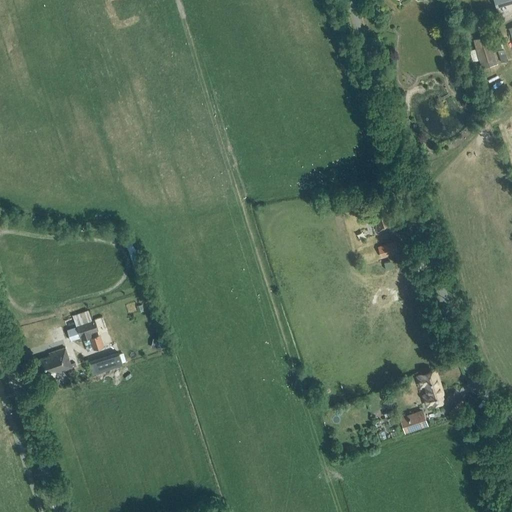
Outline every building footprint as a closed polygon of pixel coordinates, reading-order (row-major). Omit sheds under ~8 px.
[(497,63),(489,34),(473,39),(482,67),(497,63)] [(499,40),(494,41),(500,61),(507,59),(503,48),(502,48),(499,40)] [(468,83),(465,78),(459,81),(462,87),(468,83)] [(385,203),(384,199),(376,202),(379,212),(372,214),(377,231),(394,226),(386,202),(385,203)] [(395,241),(378,247),(382,256),(398,251),(395,241)] [(98,330),(95,319),(77,325),(82,339),(93,335),(92,332),(98,330)] [(80,337),(76,326),(67,329),(71,340),(80,337)] [(104,346),(100,334),(90,337),(93,349),(104,346)] [(164,340),(157,339),(154,349),(162,351),(164,340)] [(55,373),(72,367),(65,347),(49,352),(49,355),(39,359),(44,374),(54,370),(55,373)] [(110,368),(122,363),(119,353),(106,357),(89,364),(92,374),(110,368)] [(442,389),(439,379),(432,381),(431,376),(423,379),(424,384),(426,383),(429,392),(423,394),(427,405),(433,403),(443,399),(441,393),(443,392),(442,389)] [(422,408),(401,415),(407,430),(428,422),(422,408)] [(456,418),(459,415),(451,408),(448,411),(456,418)]
